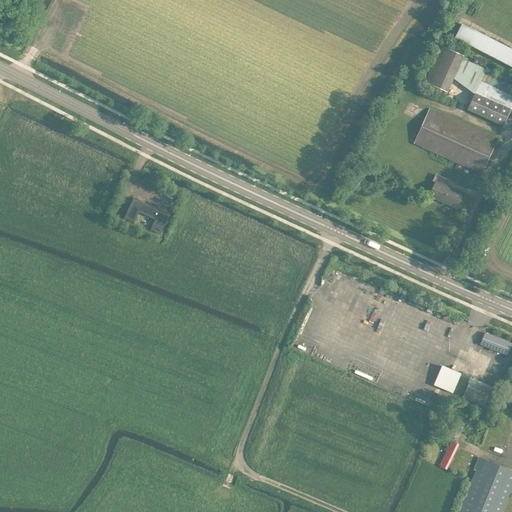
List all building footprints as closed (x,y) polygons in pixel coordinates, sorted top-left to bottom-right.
[(511,49),(461,23),(454,37),(511,67),(511,49)] [(441,46),(425,82),(448,92),(454,78),(463,58),(464,56),(441,46)] [(467,109),(467,110),(502,126),(511,105),(511,95),(480,81),(475,93),(474,92),(474,93),(467,109)] [(413,143),(481,173),(497,138),(429,108),(413,143)] [(429,196),(457,208),(463,193),(445,185),(448,179),(435,173),(432,180),(435,182),(429,196)] [(155,219),(151,229),(161,233),(169,213),(133,198),(124,217),(134,221),(139,212),(155,219)] [(480,344),(507,355),(511,343),(484,332),(480,344)] [(461,374),(442,366),(433,386),(452,394),(461,374)] [(491,387),(470,379),(462,398),(483,407),(491,387)] [(458,511),(502,511),(511,487),(511,470),(478,457),(474,467),(476,467),(458,511)]
